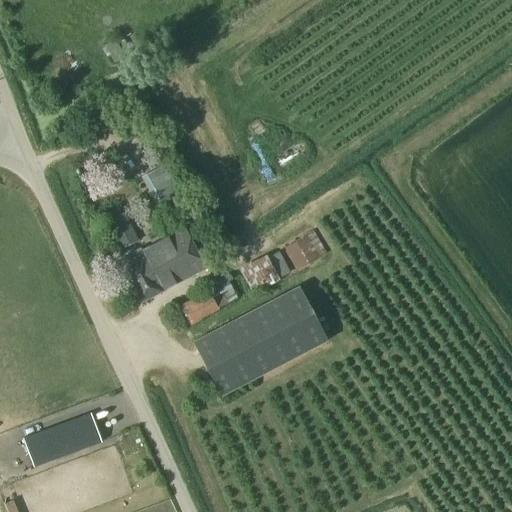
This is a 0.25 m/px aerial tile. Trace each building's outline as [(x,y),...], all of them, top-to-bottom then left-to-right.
[(184,202),(164,165),(141,178),(161,214),(184,202)] [(138,241),(125,213),(106,222),(120,250),(138,241)] [(182,230),(166,239),(140,254),(143,259),(123,269),(141,302),(161,291),(203,269),(182,230)] [(284,249),(296,271),(322,256),(307,234),(284,249)] [(240,270),(253,293),(278,281),(278,280),(289,273),(279,252),(267,259),(266,257),(240,270)] [(179,306),(179,307),(175,310),(180,317),(184,315),(191,325),(218,310),(218,309),(237,297),(225,279),(208,290),(179,306)] [(222,397),(327,341),(298,286),(193,342),(222,397)] [(101,443),(91,415),(22,440),(33,469),(101,443)]
